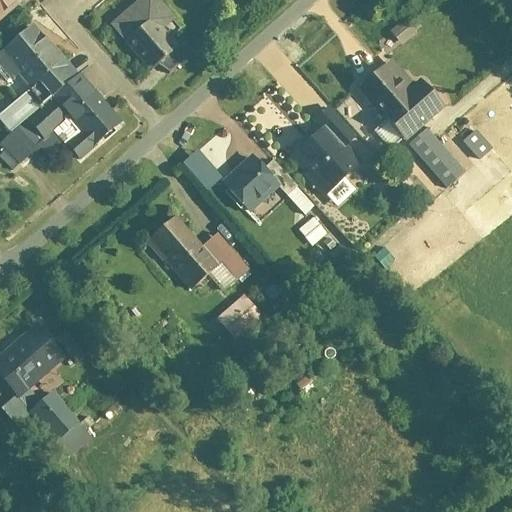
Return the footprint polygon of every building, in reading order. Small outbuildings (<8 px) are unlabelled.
[(173,19),(155,0),(131,0),(103,24),(149,76),(155,70),(162,78),(191,52),(181,40),(175,46),(161,29),(173,19)] [(364,35),(374,47),(401,24),(390,12),(364,35)] [(0,125),(12,116),(57,77),(44,62),(54,54),(31,26),(19,36),(9,24),(0,30),(0,69),(5,66),(17,81),(0,94),(0,125)] [(375,55),(343,83),(389,135),(418,110),(432,98),(407,70),(396,79),(375,55)] [(81,140),(109,116),(68,68),(57,77),(12,116),(29,136),(57,112),(81,140)] [(313,132),(283,159),(327,206),(363,172),(344,152),(355,142),(322,108),(305,123),(313,132)] [(418,110),(389,135),(417,168),(446,142),(418,110)] [(458,143),(475,162),(489,149),(472,131),(458,143)] [(203,193),(218,179),(193,151),(178,165),(203,193)] [(253,153),(217,188),(253,226),(280,200),(297,217),(306,209),(253,153)] [(173,219),(143,245),(186,295),(199,283),(212,298),(243,271),(214,238),(201,250),(173,219)] [(298,228),(306,244),(320,237),(312,221),(298,228)] [(238,296),(210,321),(230,345),(259,320),(238,296)] [(54,354),(22,317),(0,336),(0,391),(2,394),(0,395),(0,424),(2,427),(21,410),(43,436),(68,413),(39,380),(27,390),(21,383),(54,354)] [(75,365),(84,356),(61,331),(51,340),(75,365)]
